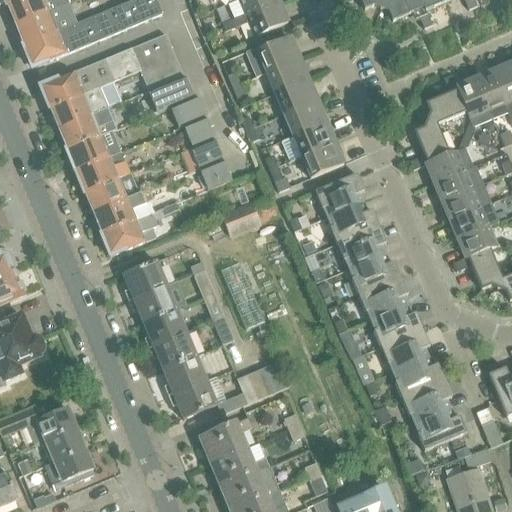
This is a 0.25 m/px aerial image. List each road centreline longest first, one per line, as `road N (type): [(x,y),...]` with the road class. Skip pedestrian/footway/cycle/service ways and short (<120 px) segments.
road 1 (residential): [(441,308),(311,0)]
road 2 (tertiary): [(153,478),(40,205)]
